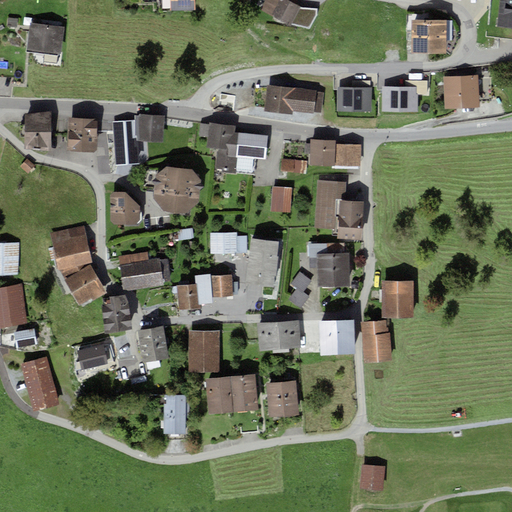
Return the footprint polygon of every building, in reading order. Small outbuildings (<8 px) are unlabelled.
[(171,8),(170,0),(162,0),(163,9),(171,8)] [(170,0),(171,8),(171,11),(196,10),(195,0),(170,0)] [(266,0),(261,10),(291,26),(292,25),(300,8),(295,5),(287,0),(266,0)] [(511,0),(500,0),(497,27),(511,28),(511,0)] [(317,9),(300,8),(292,25),(309,29),(317,15),(317,9)] [(447,20),(412,20),(412,54),(447,54),(447,20)] [(65,27),(30,23),(27,51),(61,55),(65,27)] [(0,59),(0,76),(14,77),(23,77),(24,60),(0,59)] [(488,68),(443,73),(445,109),(480,107),(480,101),(491,101),(490,76),(488,76),(488,68)] [(23,77),(14,77),(14,85),(23,85),(23,77)] [(405,80),(405,86),(418,86),(418,96),(428,96),(428,80),(405,80)] [(317,91),(267,85),(264,111),(293,115),(293,111),(314,114),(314,112),(321,113),(324,93),(317,92),(317,91)] [(405,86),(382,86),(382,112),(418,112),(418,96),(418,86),(405,86)] [(352,87),(337,87),(337,112),(372,112),(372,87),(370,87),(352,87)] [(221,91),(211,98),(214,102),(224,95),(221,91)] [(52,111),(25,114),(25,148),(51,151),(52,111)] [(165,116),(139,114),(139,116),(138,140),(138,141),(163,143),(165,116)] [(139,116),(112,118),(115,146),(137,144),(137,140),(138,140),(139,116)] [(99,119),(68,118),(66,151),(94,152),(97,150),(99,119)] [(209,124),(200,123),(199,134),(209,136),(207,148),(218,149),(216,168),(223,169),(222,172),(254,175),(256,159),(237,156),(240,132),(236,131),(237,126),(209,123),(209,124)] [(268,136),(240,132),(237,156),(256,159),(266,160),(268,136)] [(336,140),(311,139),(310,165),(335,166),(335,165),(335,144),(336,140)] [(137,144),(115,146),(117,166),(139,164),(137,144)] [(361,145),(335,144),(335,165),(361,166),(361,145)] [(36,166),(27,159),(21,167),(29,174),(36,166)] [(307,162),(282,159),(280,171),(306,174),(307,162)] [(193,170),(167,167),(156,175),(156,178),(152,181),(155,185),(154,198),(164,211),(186,212),(199,202),(200,190),(204,187),(201,184),(201,182),(193,170)] [(346,182),(318,180),(315,228),(338,230),(340,201),(345,201),(346,182)] [(292,188),(272,186),(270,212),(290,213),(292,188)] [(126,192),(114,192),(111,195),(111,222),(113,224),(137,223),(141,220),(140,206),(126,192)] [(345,201),(340,201),(338,230),(338,239),(362,240),(364,202),(345,201)] [(83,225),(50,233),(59,270),(60,270),(89,263),(92,263),(83,225)] [(237,233),(211,233),(211,254),(247,254),(247,236),(237,237),(237,233)] [(280,242),(251,239),(246,284),(274,288),(280,242)] [(0,275),(18,276),(19,243),(6,243),(6,241),(0,241),(0,275)] [(317,254),(344,253),(344,242),(309,244),(309,258),(318,258),(317,254)] [(147,252),(119,256),(124,290),(164,285),(163,282),(171,281),(168,259),(160,260),(160,259),(148,260),(147,252)] [(344,253),(317,254),(318,258),(318,266),(318,287),(350,286),(350,253),(344,253)] [(318,258),(309,258),(309,266),(318,266),(318,258)] [(89,263),(60,270),(65,280),(90,265),(89,263)] [(65,280),(64,281),(80,306),(92,299),(93,301),(107,293),(90,265),(65,280)] [(312,281),(300,272),(290,284),(297,289),(288,300),(300,309),(310,297),(304,292),(312,281)] [(213,298),(211,277),(211,274),(195,275),(196,284),(198,305),(213,304),(213,298)] [(231,275),(211,277),(213,298),(233,297),(233,295),(239,295),(238,282),(232,283),(231,275)] [(414,281),(383,281),(383,318),(414,317),(414,281)] [(22,283),(0,288),(0,328),(28,324),(22,283)] [(196,284),(177,285),(178,310),(198,308),(198,305),(196,284)] [(126,295),(110,298),(111,304),(101,306),(105,333),(132,328),(126,295)] [(354,319),(319,321),(321,356),(356,354),(354,319)] [(387,320),(361,322),(365,363),(393,361),(391,333),(388,333),(387,320)] [(300,321),(258,324),(259,351),(302,348),(300,321)] [(164,326),(138,331),(144,363),(170,358),(164,326)] [(35,329),(14,332),(14,334),(16,348),(37,345),(35,329)] [(220,331),(189,331),(188,372),(219,373),(220,331)] [(16,348),(14,334),(1,336),(0,347),(16,351),(16,348)] [(127,337),(83,351),(90,373),(134,360),(127,337)] [(46,357),(21,364),(34,410),(59,403),(46,357)] [(256,375),(206,379),(209,414),(259,410),(256,375)] [(296,381),(267,383),(270,418),(299,416),(296,381)] [(186,394),(164,394),(164,434),(165,434),(165,439),(184,439),(184,434),(185,434),(185,417),(189,417),(189,400),(186,400),(186,394)] [(385,467),(362,465),(360,488),(383,491),(385,467)]
